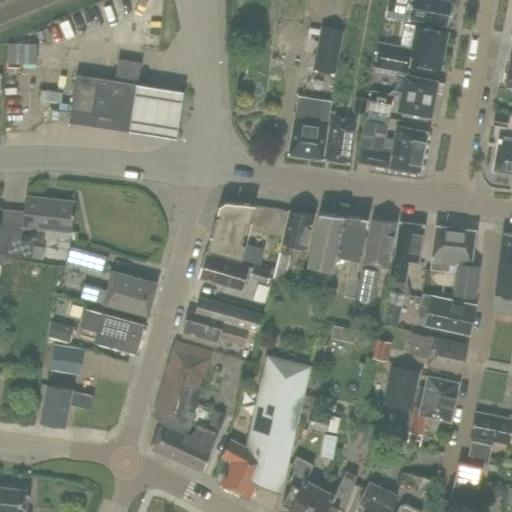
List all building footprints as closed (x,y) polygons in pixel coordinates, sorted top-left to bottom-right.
[(409,19),(409,17),(448,24),(453,1),(447,0),(389,0),(386,15),(409,19)] [(335,73),(344,29),(321,25),(313,69),(335,73)] [(409,61),(441,68),(448,31),(415,25),(411,48),(379,41),(374,65),(407,71),(409,61)] [(41,61),(41,41),(12,41),(12,60),(41,61)] [(511,57),(508,72),(505,71),(503,79),(506,80),(506,85),(511,85),(511,57)] [(124,112),(123,117),(132,119),(135,98),(136,96),(139,77),(141,62),(117,59),(114,79),(75,73),(70,111),(69,121),(95,125),(98,108),(124,112)] [(390,108),(430,116),(437,81),(402,74),(399,89),(396,88),(387,93),(371,90),(366,116),(387,120),(390,108)] [(183,83),(139,77),(136,96),(135,98),(132,119),(177,124),(183,83)] [(289,153),(322,158),(331,100),(298,95),(289,153)] [(356,97),(354,113),(364,114),(367,98),(356,97)] [(67,111),(50,108),(48,119),(65,121),(67,111)] [(95,125),(121,129),(124,112),(98,108),(95,125)] [(331,114),(324,158),(349,162),(355,118),(331,114)] [(392,146),(384,145),(388,122),(364,117),(356,160),(419,172),(427,131),(396,125),(392,146)] [(511,137),(499,135),(494,169),(511,171),(511,137)] [(9,232),(7,254),(30,257),(32,240),(43,241),(44,228),(70,231),(73,200),(25,195),(22,226),(22,233),(9,232)] [(238,202),(225,200),(220,203),(207,248),(242,257),(246,243),(246,242),(241,241),(246,226),(259,230),(265,205),(255,204),(255,203),(238,201),(238,202)] [(265,205),(259,230),(269,232),(276,207),(265,205)] [(0,253),(7,254),(9,232),(0,230),(0,213),(1,208),(0,207),(0,253)] [(276,207),(269,232),(283,236),(289,210),(276,207)] [(289,210),(283,236),(281,242),(274,273),(283,276),(285,269),(287,270),(290,255),(289,255),(291,244),(306,248),(314,213),(310,212),(308,210),(304,209),(301,211),(289,209),(289,210)] [(319,211),(307,264),(332,270),(336,254),(335,254),(345,214),(319,211)] [(356,277),(359,260),(369,217),(346,214),(340,256),(349,258),(346,276),(347,276),(343,296),(356,298),(360,278),(356,277)] [(372,217),(360,278),(356,298),(370,301),(377,266),(387,268),(397,220),(372,217)] [(419,260),(424,224),(400,221),(395,257),(393,257),(389,279),(405,281),(409,259),(419,260)] [(476,229),(435,224),(430,269),(448,271),(449,262),(457,263),(454,289),(449,288),(448,293),(476,296),(480,265),(471,264),(476,229)] [(511,232),(502,231),(493,310),(511,312),(511,232)] [(109,255),(70,245),(66,260),(104,271),(109,255)] [(268,281),(271,270),(206,251),(199,275),(242,287),(246,275),(268,281)] [(81,296),(148,314),(157,281),(114,270),(108,289),(85,282),(81,296)] [(405,282),(389,280),(388,289),(390,289),(384,322),(398,324),(404,291),(409,292),(405,282)] [(474,306),(472,304),(423,293),(418,317),(425,318),(424,323),(468,333),(474,306)] [(258,330),(263,313),(199,295),(194,311),(249,327),(258,330)] [(103,311),(87,307),(82,325),(83,326),(80,334),(95,338),(138,350),(145,323),(103,311)] [(249,327),(189,310),(182,334),(217,344),(219,335),(244,343),(249,327)] [(70,341),(74,326),(52,320),(48,335),(70,341)] [(356,343),(358,330),(346,327),(343,340),(356,343)] [(427,363),(460,371),(466,343),(413,332),(408,352),(429,356),(427,363)] [(372,356),(387,360),(392,342),(377,338),(372,356)] [(150,447),(202,471),(219,435),(197,423),(193,434),(190,433),(212,350),(175,339),(153,414),(161,421),(150,447)] [(83,347),(54,343),(50,368),(80,372),(83,347)] [(279,493),(293,443),(310,364),(267,354),(246,445),(230,436),(220,455),(230,460),(220,480),(223,482),(223,485),(230,489),(233,487),(250,496),(257,482),(279,493)] [(420,370),(390,364),(383,401),(412,407),(420,370)] [(451,420),(459,381),(428,374),(425,387),(420,386),(410,431),(421,433),(425,414),(451,420)] [(71,388),(46,384),(40,421),(65,425),(68,403),(90,408),(93,394),(71,389),(71,388)] [(220,428),(225,413),(214,409),(209,424),(220,428)] [(341,416),(310,410),(307,425),(338,431),(341,416)] [(475,410),(470,435),(510,443),(511,431),(511,414),(510,414),(509,417),(475,410)] [(372,444),(377,427),(366,423),(361,440),(372,444)] [(410,431),(407,442),(420,444),(422,433),(421,433),(410,431)] [(334,459),(337,435),(325,433),(321,457),(334,459)] [(498,464),(488,462),(492,445),(471,440),(468,453),(473,454),(471,463),(459,461),(451,494),(454,499),(473,503),(479,480),(494,483),(498,464)] [(306,511),(320,484),(306,476),(314,463),(296,454),(292,462),(294,469),(287,481),(291,483),(282,502),(290,506),(287,511),(306,511)] [(320,484),(306,511),(335,511),(338,507),(344,511),(345,509),(356,475),(346,470),(334,492),(320,484)] [(397,511),(389,511),(398,494),(370,481),(359,504),(363,506),(360,511),(421,511),(420,510),(405,502),(401,505),(397,511)] [(506,489),(503,484),(495,484),(491,486),(491,490),(494,495),(502,495),(506,493),(506,489)] [(0,511),(24,511),(28,489),(0,485),(0,511)]
